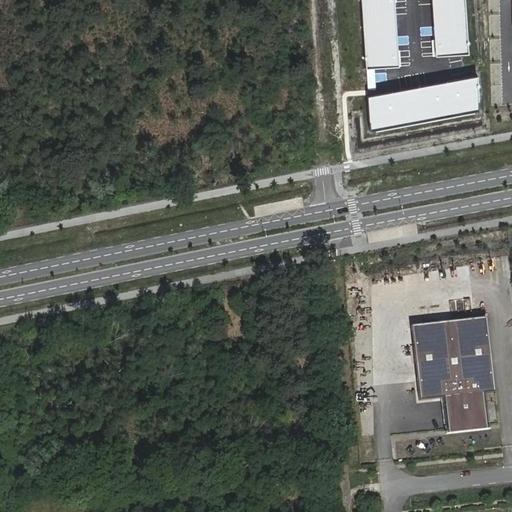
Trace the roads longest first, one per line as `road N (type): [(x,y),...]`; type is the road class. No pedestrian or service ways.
road 1 (secondary): [(0,300),(511,197)]
road 2 (secondary): [(511,175),(0,277)]
road 3 (unclassified): [(386,491),(511,477)]
